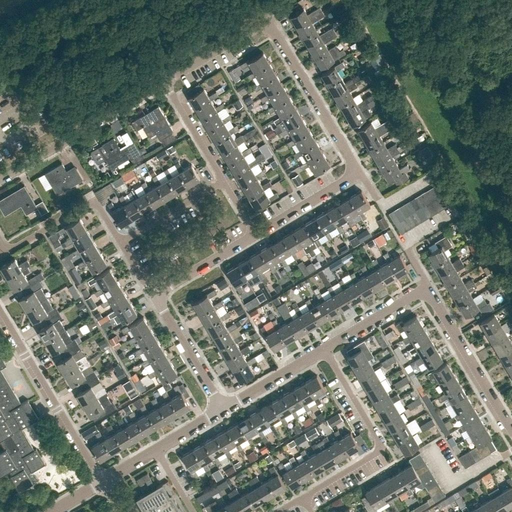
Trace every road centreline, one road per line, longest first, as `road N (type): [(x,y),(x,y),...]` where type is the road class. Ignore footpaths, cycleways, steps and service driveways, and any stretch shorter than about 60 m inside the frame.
road 1 (residential): [(303,498),(380,443),(323,351)]
road 2 (residential): [(0,312),(101,481)]
road 3 (residential): [(0,180),(164,81)]
road 4 (residential): [(357,171),(266,21)]
road 5 (residential): [(511,431),(428,289)]
road 6 (residential): [(6,251),(93,200),(120,244)]
road 7 (residential): [(154,295),(221,409)]
road 8 (residential): [(323,351),(428,289)]
road 9 (residential): [(254,234),(357,171)]
